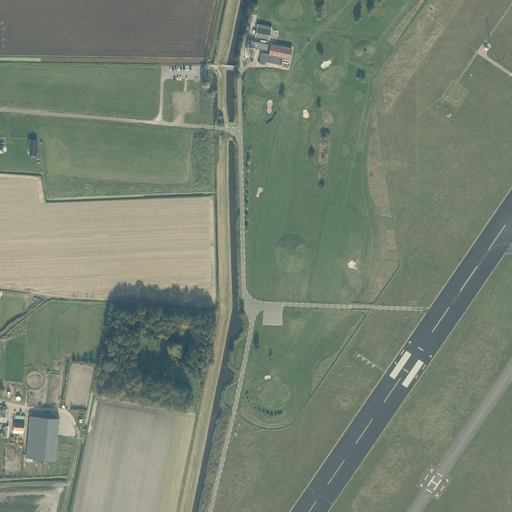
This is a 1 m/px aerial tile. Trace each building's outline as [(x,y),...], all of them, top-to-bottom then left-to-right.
[(255,35),(269,38),(271,30),(257,27),(255,35)] [(246,45),(267,50),(268,43),(247,39),(246,45)] [(261,57),(260,59),(280,64),(280,63),(282,54),(290,56),(292,48),(288,47),(271,44),(269,54),(261,53),(261,57)] [(29,139),(28,146),(30,147),(29,154),(36,155),(37,139),(29,139)] [(49,417),(50,414),(45,413),(44,416),(30,415),(26,457),(56,459),(59,418),(49,417)] [(24,433),(24,422),(14,422),(13,432),(24,433)]
